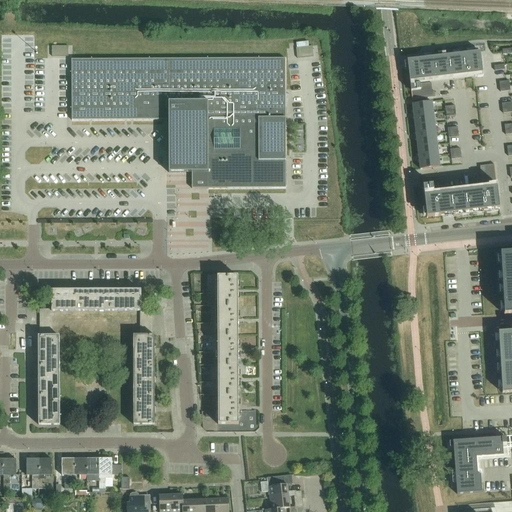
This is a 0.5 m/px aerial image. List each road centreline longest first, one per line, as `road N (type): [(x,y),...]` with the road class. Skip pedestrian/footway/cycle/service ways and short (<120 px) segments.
road 1 (secondary): [(332,250),(366,511)]
road 2 (residential): [(273,454),(267,255)]
road 3 (residential): [(189,446),(5,444)]
road 4 (residential): [(189,446),(174,263)]
road 5 (residential): [(5,444),(11,263)]
road 6 (secondary): [(332,250),(511,228)]
road 7 (unknown): [(287,197),(303,194),(308,180),(301,59)]
road 8 (tertiary): [(11,263),(159,263)]
